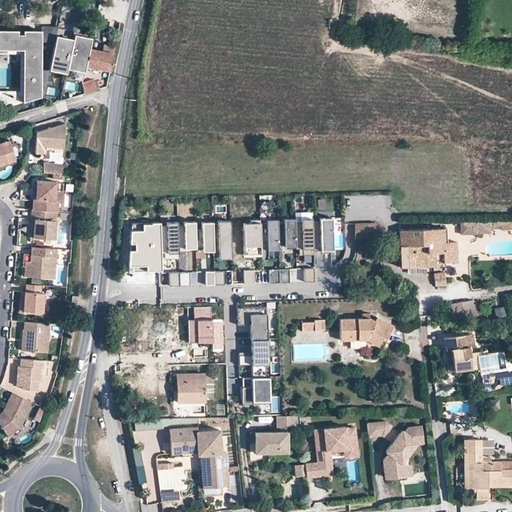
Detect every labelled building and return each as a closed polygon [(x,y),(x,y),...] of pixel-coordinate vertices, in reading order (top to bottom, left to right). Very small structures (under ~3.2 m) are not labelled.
[(57,27),(42,26),(42,30),(41,40),(54,42),(55,36),(57,27)] [(41,40),(42,30),(24,30),(24,33),(18,33),(18,30),(0,29),(0,48),(23,49),(23,91),(23,98),(32,99),(32,96),(41,96),(41,69),(41,40)] [(67,67),(83,70),(84,65),(88,48),(90,38),(73,35),(72,40),(67,67)] [(67,67),(72,40),(64,38),(55,36),(54,42),(49,68),(66,71),(66,69),(67,67)] [(113,46),(103,44),(101,50),(88,48),(84,65),(109,70),(113,46)] [(82,83),(84,93),(99,90),(97,81),(93,82),(93,80),(82,83)] [(1,100),(5,106),(32,99),(23,98),(23,91),(1,90),(1,100)] [(46,145),(64,147),(66,122),(37,130),(35,152),(45,152),(46,145)] [(0,162),(6,160),(7,163),(15,160),(9,139),(0,141),(0,162)] [(44,161),(43,171),(62,173),(63,163),(44,161)] [(55,199),(56,180),(37,179),(36,198),(33,198),(33,208),(58,210),(58,200),(55,199)] [(33,208),(32,208),(31,218),(34,219),(34,228),(33,237),(55,239),(58,210),(33,208)] [(323,249),(333,248),(332,218),(320,218),(320,221),(313,222),(314,255),(314,265),(324,264),(324,252),(321,252),(321,249),(323,249)] [(295,219),(284,219),(284,222),(278,223),(279,245),(296,245),(295,222),(295,219)] [(299,249),(299,255),(314,255),(313,222),(313,219),(302,219),(302,222),(295,222),(296,245),(296,249),(299,249)] [(260,220),(251,220),(251,223),(244,223),(245,255),(261,254),(261,249),(260,223),(260,220)] [(268,250),(279,250),(279,245),(278,223),(278,220),(267,220),(267,223),(260,223),(261,249),(268,249),(268,250)] [(230,221),(218,221),(218,224),(213,224),(214,251),(214,256),(219,256),(219,259),(231,259),(230,221)] [(179,259),(179,252),(178,226),(178,222),(167,222),(167,225),(161,225),(160,253),(168,253),(168,259),(179,259)] [(195,222),(184,222),(184,225),(178,226),(179,252),(191,252),(191,249),(196,249),(196,248),(195,230),(195,222)] [(213,224),(213,222),(202,222),(202,229),(195,230),(196,248),(203,247),(203,249),(203,251),(214,251),(213,224)] [(475,223),(458,224),(457,237),(476,236),(475,223)] [(511,223),(489,223),(489,231),(498,230),(501,232),(511,232),(511,223)] [(160,253),(161,225),(132,224),(130,268),(159,269),(160,253)] [(377,224),(357,224),(358,240),(377,239),(377,224)] [(442,228),(398,230),(399,266),(407,266),(425,265),(437,265),(437,252),(443,252),(443,262),(458,261),(457,242),(443,242),(442,228)] [(54,278),(56,248),(31,246),(30,261),(25,265),(24,276),(54,278)] [(314,266),(304,266),(305,280),(315,280),(314,266)] [(289,267),(279,268),(280,281),(290,281),(289,267)] [(269,268),(270,281),(280,281),(279,268),(269,268)] [(206,284),(225,283),(224,270),(206,271),(206,284)] [(189,271),(179,272),(180,285),(190,285),(189,271)] [(255,285),(255,271),(244,271),(243,284),(255,285)] [(179,272),(169,272),(170,286),(180,285),(179,272)] [(169,286),(169,273),(160,273),(160,286),(169,286)] [(451,290),(451,275),(445,275),(436,275),(436,285),(437,290),(451,290)] [(41,284),(27,283),(26,290),(25,290),(24,301),(20,301),(19,311),(43,313),(44,292),(41,292),(41,284)] [(469,302),(461,303),(463,316),(470,316),(469,302)] [(265,305),(236,305),(236,317),(241,317),(241,323),(249,323),(249,338),(250,337),(266,337),(265,305)] [(209,320),(209,308),(187,308),(188,342),(211,342),(211,348),(221,348),(221,320),(209,320)] [(336,341),(363,340),(375,346),(379,337),(383,339),(389,325),(372,317),(371,320),(366,318),(335,319),(336,341)] [(316,320),(316,324),(316,330),(327,330),(327,320),(316,320)] [(50,322),(24,321),(24,329),(26,329),(26,338),(22,340),(22,350),(48,352),(50,322)] [(463,333),(445,335),(446,348),(451,348),(454,363),(448,364),(449,370),(472,367),(469,344),(465,345),(463,334),(463,333)] [(473,333),(463,334),(465,345),(469,344),(475,343),(473,333)] [(266,337),(250,337),(250,353),(237,353),(237,363),(250,363),(250,376),(267,375),(266,337)] [(40,380),(41,367),(43,367),(44,359),(21,358),(20,365),(18,365),(17,380),(21,380),(21,385),(22,385),(22,388),(37,389),(37,380),(40,380)] [(204,401),(204,399),(204,376),(204,374),(185,374),(177,374),(177,402),(204,401)] [(212,375),(204,376),(204,399),(213,398),(212,375)] [(250,376),(241,376),(241,386),(240,386),(240,403),(251,402),(251,400),(268,400),(267,375),(250,376)] [(33,401),(12,391),(2,412),(3,413),(2,415),(0,416),(0,423),(8,435),(19,428),(33,401)] [(293,431),(291,415),(275,415),(277,432),(268,433),(254,434),(256,455),(288,452),(287,432),(293,431)] [(394,428),(387,423),(368,423),(369,437),(382,436),(385,439),(394,428)] [(170,452),(182,451),(182,444),(196,444),(202,448),(207,452),(208,466),(201,466),(203,485),(221,484),(220,466),(227,465),(226,450),(220,451),(219,429),(196,429),(196,426),(169,428),(170,452)] [(322,476),(321,474),(324,474),(325,473),(326,473),(327,472),(327,471),(327,470),(325,452),(329,451),(342,450),(347,450),(348,458),(357,457),(354,428),(345,429),(345,427),(314,430),(317,463),(304,464),(305,477),(315,476),(322,476)] [(424,427),(409,429),(406,434),(403,432),(386,454),(389,456),(386,459),(384,462),(384,467),(388,469),(386,471),(387,480),(406,478),(405,467),(403,465),(419,445),(419,444),(421,446),(426,445),(424,427)] [(482,438),(469,439),(470,488),(473,488),(477,491),(478,497),(489,496),(489,485),(489,482),(511,481),(511,460),(492,461),(492,469),(483,469),(482,461),(482,438)] [(200,453),(201,466),(208,466),(207,452),(202,448),(196,444),(182,444),(182,451),(198,450),(200,453)] [(331,470),(329,451),(325,452),(327,470),(327,471),(327,472),(326,473),(325,473),(324,474),(321,474),(322,476),(325,475),(331,475),(331,470)] [(492,461),(482,461),(483,469),(492,469),(492,461)] [(302,464),(292,465),(293,476),(303,475),(302,464)] [(161,493),(162,501),(178,500),(178,492),(161,493)]
